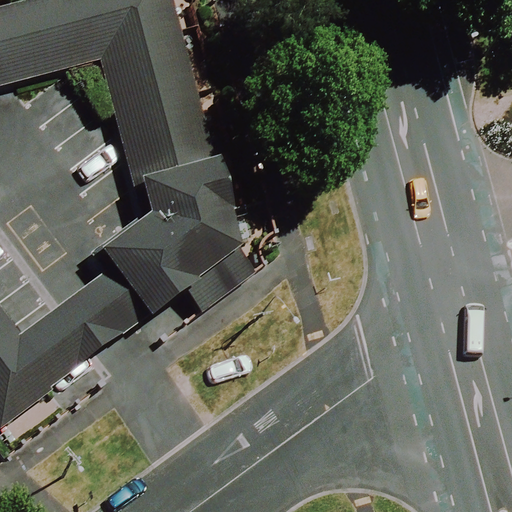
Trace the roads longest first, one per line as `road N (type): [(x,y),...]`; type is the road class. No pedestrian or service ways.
road 1 (residential): [(189,511),(375,376),(475,345)]
road 2 (secondary): [(359,0),(427,264)]
road 3 (secondary): [(475,345),(511,474)]
